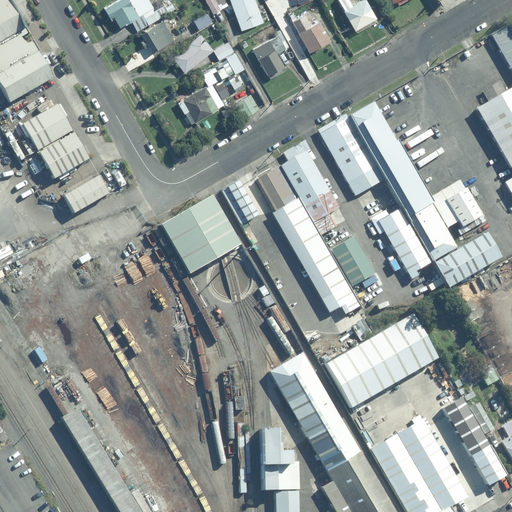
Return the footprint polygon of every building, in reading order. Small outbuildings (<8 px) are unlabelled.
[(55,76),(10,0),(7,0),(0,4),(0,65),(1,67),(0,67),(0,78),(13,100),(55,76)] [(147,0),(113,0),(101,7),(104,12),(107,18),(111,16),(117,27),(130,20),(136,31),(175,9),(172,4),(166,7),(165,5),(161,0),(154,0),(152,1),(149,3),(147,0)] [(204,0),(205,1),(212,14),(220,9),(214,0),(204,0)] [(229,0),(240,30),(261,22),(253,0),(229,0)] [(348,0),(335,0),(345,17),(352,30),(374,18),(364,0),(360,0),(351,5),(348,0)] [(328,40),(317,20),(312,10),(290,22),(299,38),(306,52),(312,49),(325,42),(328,40)] [(198,30),(211,22),(212,21),(207,13),(193,21),(198,30)] [(150,52),(171,41),(172,41),(162,22),(139,34),(143,40),(140,42),(143,48),(147,46),(150,52)] [(511,33),(508,27),(493,36),(511,69),(511,33)] [(281,33),(276,36),(252,49),(253,51),(269,80),(284,71),(274,54),(288,46),(281,33)] [(183,72),(207,53),(212,50),(200,34),(171,57),(183,72)] [(218,59),(231,52),(233,51),(228,42),(213,50),(218,59)] [(207,86),(212,84),(233,72),(234,73),(243,69),(234,53),(225,58),(226,60),(201,74),(207,86)] [(212,84),(207,86),(177,103),(189,125),(219,108),(214,99),(219,97),(212,84)] [(511,86),(478,106),(511,164),(511,177),(507,180),(511,188),(511,86)] [(257,108),(249,95),(234,104),(241,117),(257,108)] [(92,157),(60,102),(26,121),(58,177),(92,157)] [(375,102),(352,115),(436,259),(459,246),(375,102)] [(344,118),(320,132),(357,195),(381,181),(344,118)] [(306,150),(283,163),(317,222),(340,209),(306,150)] [(278,210),(299,197),(280,165),(259,177),(278,210)] [(112,191),(100,172),(65,192),(77,212),(112,191)] [(262,212),(241,176),(229,184),(250,220),(262,212)] [(480,215),(464,187),(445,198),(462,226),(480,215)] [(237,245),(208,195),(160,223),(189,273),(237,245)] [(358,299),(299,197),(278,210),(273,212),(332,314),(358,299)] [(430,263),(399,209),(387,216),(383,210),(369,219),(379,236),(382,234),(409,280),(423,272),(421,269),(430,263)] [(459,246),(436,259),(451,286),(503,256),(487,230),(459,246)] [(379,273),(356,233),(332,247),(355,287),(379,273)] [(323,363),(348,407),(435,359),(410,315),(323,363)] [(392,511),(300,354),(292,359),(282,364),(273,369),(265,374),(344,511),(392,511)] [(473,375),(464,379),(467,386),(476,383),(473,375)] [(474,391),(463,397),(466,403),(477,397),(474,391)] [(480,403),(469,408),(483,434),(493,429),(480,403)] [(137,511),(75,409),(58,419),(114,511),(137,511)] [(440,511),(469,495),(423,416),(373,444),(412,511),(440,511)] [(511,423),(499,431),(511,453),(511,423)] [(295,511),(295,462),(284,462),(284,426),(266,426),(254,426),(250,427),(252,487),(258,487),(269,487),(272,487),(272,511),(295,511)] [(505,473),(488,444),(470,454),(488,483),(505,473)]
